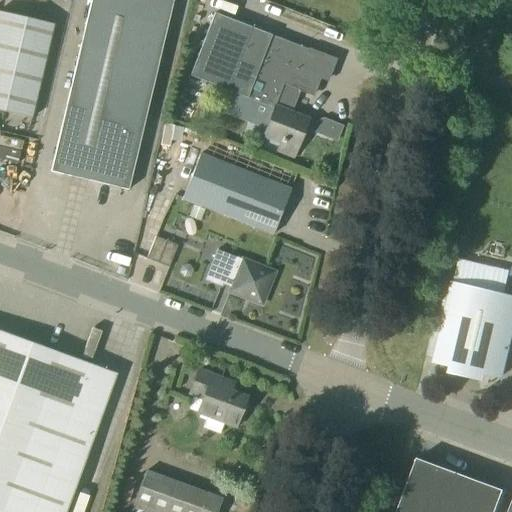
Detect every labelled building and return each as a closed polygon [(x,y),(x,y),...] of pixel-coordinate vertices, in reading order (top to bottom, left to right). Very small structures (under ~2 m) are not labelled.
[(128,191),(172,0),(91,0),(84,31),(50,172),(114,187),(128,191)] [(0,45),(46,56),(53,25),(0,12),(0,45)] [(312,96),(327,58),(251,29),(212,15),(189,77),(227,91),(274,110),(263,137),(280,144),(277,152),(294,158),(308,120),(291,114),(300,91),(312,96)] [(0,77),(38,87),(46,56),(0,45),(0,77)] [(38,87),(0,77),(0,111),(31,119),(38,87)] [(314,122),(310,132),(336,142),(342,127),(322,119),(314,122)] [(19,153),(0,148),(0,160),(16,164),(19,153)] [(273,235),(290,190),(200,155),(182,200),(273,235)] [(199,222),(203,211),(192,207),(188,217),(199,222)] [(118,216),(117,225),(135,227),(136,218),(118,216)] [(169,268),(177,246),(155,237),(146,259),(169,268)] [(242,261),(217,251),(205,281),(221,287),(224,280),(233,284),(229,293),(261,305),(274,273),(242,261)] [(442,284),(425,356),(437,359),(436,363),(449,366),(447,374),(483,383),(485,374),(499,377),(511,320),(511,296),(454,284),(443,281),(442,284)] [(0,511),(64,511),(115,375),(0,332),(0,511)] [(199,371),(190,394),(203,398),(198,413),(206,416),(202,428),(219,435),(223,423),(235,427),(239,416),(242,416),(245,409),(243,406),(244,401),(218,391),(222,380),(199,371)] [(490,511),(499,489),(419,459),(399,511),(490,511)] [(214,511),(220,498),(144,471),(129,511),(214,511)]
